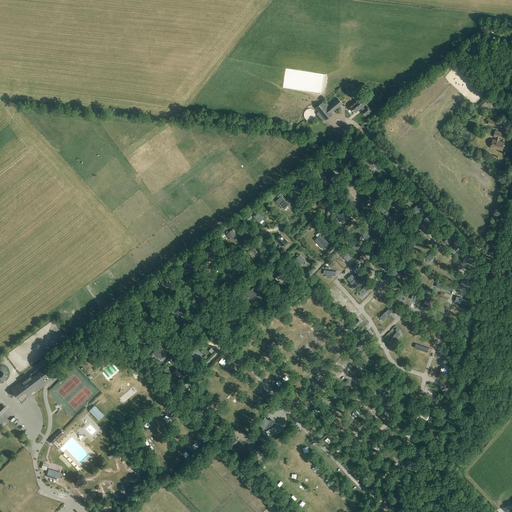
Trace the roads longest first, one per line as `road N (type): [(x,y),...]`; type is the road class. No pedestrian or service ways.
road 1 (unclassified): [(417,511),(511,186)]
road 2 (track): [(490,259),(364,125),(338,119)]
